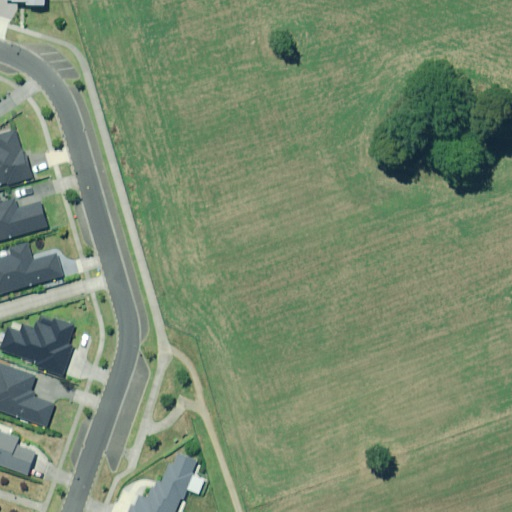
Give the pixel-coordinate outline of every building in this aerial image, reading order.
[(0,186),(31,178),(18,130),(0,135),(0,186)] [(0,240),(50,228),(44,201),(19,208),(16,194),(0,198),(0,240)] [(0,295),(66,277),(58,250),(35,256),(31,243),(10,249),(12,255),(0,258),(0,295)] [(0,349),(0,352),(65,377),(76,348),(69,345),(76,326),(56,318),(52,328),(38,324),(37,329),(24,324),(21,331),(8,326),(0,349)] [(0,410),(48,426),(55,405),(30,397),(37,375),(0,364),(0,410)] [(0,463),(27,474),(34,454),(15,447),(19,438),(0,430),(0,423),(0,463)] [(132,506),(129,511),(175,511),(181,499),(184,500),(199,461),(179,453),(174,465),(170,464),(163,483),(158,481),(155,487),(152,486),(147,498),(140,496),(136,507),(132,506)]
